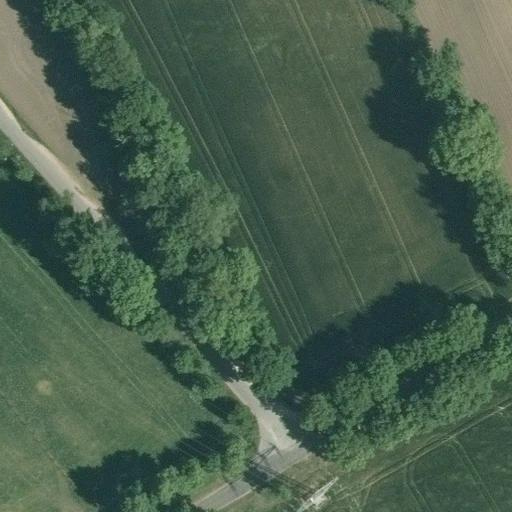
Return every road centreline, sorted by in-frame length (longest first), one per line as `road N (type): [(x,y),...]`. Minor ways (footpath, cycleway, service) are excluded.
road 1 (unclassified): [(0,117),(299,450)]
road 2 (unclassified): [(511,330),(299,450)]
road 3 (unclassified): [(299,450),(187,511)]
